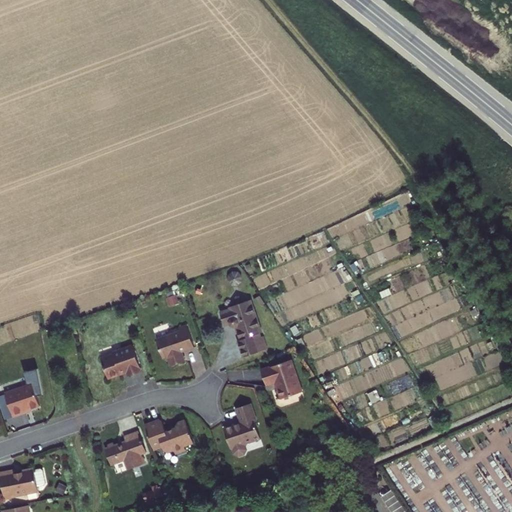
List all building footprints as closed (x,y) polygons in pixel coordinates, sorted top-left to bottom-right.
[(255,299),(234,305),(235,308),(223,312),(228,328),(234,326),(237,331),(242,331),(245,338),(265,332),(255,299)] [(176,333),(153,340),(159,359),(163,358),(166,367),(181,362),(178,352),(190,348),(183,326),(175,328),(176,333)] [(110,354),(98,358),(104,379),(124,373),(125,376),(138,372),(129,345),(109,352),(110,354)] [(276,379),(282,395),(304,388),(293,356),(262,367),(267,382),(276,379)] [(30,384),(1,393),(9,418),(22,414),(21,411),(37,406),(30,384)] [(253,420),(248,402),(233,407),(237,421),(221,427),(227,447),(258,437),(252,421),(253,420)] [(158,420),(142,425),(149,445),(158,443),(160,450),(166,453),(171,452),(173,457),(184,453),(183,448),(193,445),(185,422),(178,424),(175,427),(164,430),(162,422),(158,420)] [(141,465),(138,454),(143,453),(136,431),(122,436),(124,441),(112,445),(111,442),(105,444),(106,446),(102,448),(107,465),(120,460),(123,470),(141,465)] [(151,452),(160,450),(158,443),(149,445),(151,452)] [(0,493),(1,500),(11,498),(11,496),(22,494),(23,496),(35,493),(34,489),(41,487),(42,485),(39,472),(37,470),(31,472),(30,470),(11,475),(10,471),(0,473),(0,493)] [(160,497),(157,486),(152,487),(153,490),(142,493),(144,501),(160,497)]
